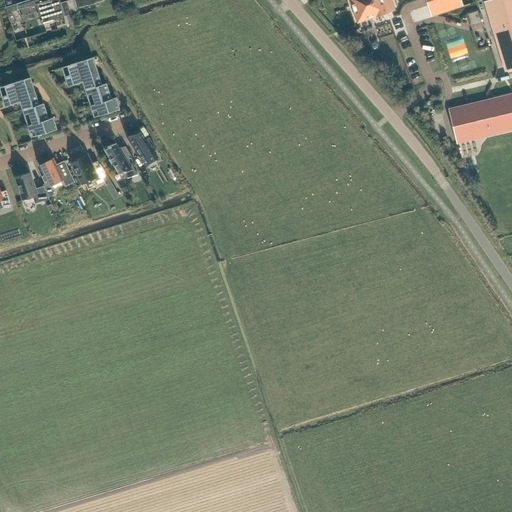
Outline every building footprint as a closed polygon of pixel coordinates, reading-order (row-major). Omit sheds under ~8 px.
[(64,17),(60,3),(59,0),(51,0),(45,2),(44,0),(30,0),(6,7),(7,13),(18,9),(36,4),(42,24),(64,17)] [(70,0),(67,1),(71,15),(79,12),(78,8),(91,4),(91,3),(99,1),(99,2),(104,1),(104,0),(70,0)] [(396,11),(392,0),(349,0),(357,23),(373,18),(373,20),(376,19),(376,17),(396,11)] [(461,0),(426,0),(432,17),(439,15),(463,6),(461,0)] [(511,0),(490,0),(484,2),(505,72),(511,69),(511,0)] [(97,70),(93,58),(70,65),(67,66),(70,75),(65,76),(67,82),(72,80),(71,78),(97,70)] [(102,85),(97,70),(71,78),(72,80),(67,82),(68,87),(83,82),(86,90),(102,85)] [(34,90),(30,78),(7,85),(5,86),(8,95),(2,96),(4,102),(9,100),(8,98),(34,90)] [(95,104),(111,99),(106,83),(102,85),(86,90),(87,95),(92,94),(95,104)] [(39,105),(34,90),(8,98),(9,100),(4,102),(5,107),(20,102),(23,110),(39,105)] [(511,94),(450,110),(458,143),(511,129),(511,94)] [(120,110),(116,97),(111,99),(95,104),(91,106),(92,111),(97,109),(99,116),(120,110)] [(32,124),(49,119),(48,119),(43,103),(39,105),(23,110),(25,115),(29,114),(32,124)] [(57,130),(53,118),(48,119),(49,119),(32,124),(28,126),(30,131),(34,130),(36,136),(57,130)] [(127,136),(126,136),(145,167),(145,166),(157,159),(158,159),(152,149),(155,147),(149,137),(146,139),(141,132),(127,136)] [(117,143),(104,147),(110,158),(109,159),(112,163),(113,163),(119,174),(124,173),(127,178),(138,175),(128,159),(132,158),(126,146),(120,148),(117,143)] [(97,184),(106,180),(98,161),(92,164),(87,154),(72,162),(75,167),(72,168),(76,175),(78,174),(83,184),(94,179),(97,184)] [(48,181),(50,186),(63,180),(62,179),(71,175),(74,182),(72,183),(72,184),(75,182),(65,161),(56,165),(53,159),(40,165),(45,175),(42,177),(45,183),(48,181)] [(30,173),(16,177),(23,200),(32,197),(34,204),(48,200),(43,187),(35,189),(30,173)] [(0,200),(1,200),(3,208),(12,205),(6,189),(0,191),(0,200)]
